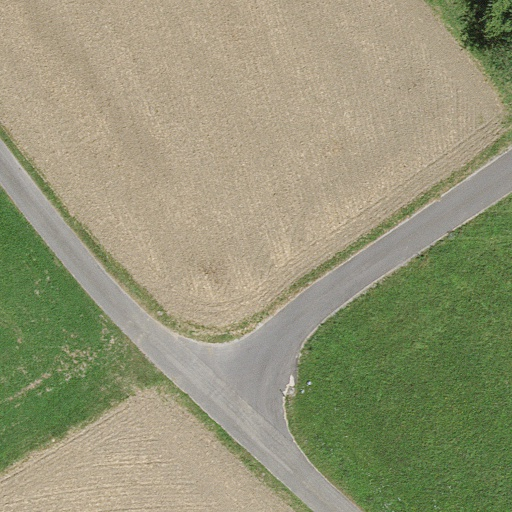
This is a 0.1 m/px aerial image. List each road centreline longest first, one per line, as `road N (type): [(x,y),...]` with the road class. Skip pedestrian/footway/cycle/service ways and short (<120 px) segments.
road 1 (unclassified): [(223,405),(304,314),(511,181)]
road 2 (track): [(0,157),(103,287),(223,405)]
road 3 (unclassified): [(223,405),(340,511)]
